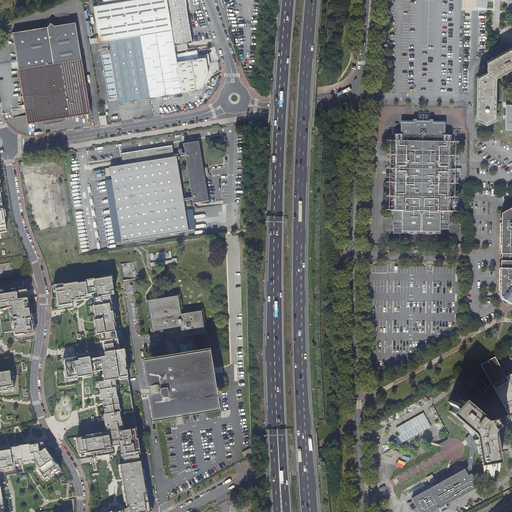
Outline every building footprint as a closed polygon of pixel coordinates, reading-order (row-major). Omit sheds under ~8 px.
[(93,6),(98,42),(139,36),(171,31),(167,9),(165,0),(132,0),(133,0),(132,0),(102,0),(100,1),(100,5),(93,6)] [(184,0),(165,0),(167,9),(171,31),(173,47),(178,47),(178,45),(190,43),(184,0)] [(19,71),(81,60),(74,22),(54,25),(47,26),(19,31),(14,39),(19,71)] [(139,36),(149,99),(200,91),(207,74),(206,66),(209,65),(208,63),(207,63),(206,61),(208,60),(207,54),(197,56),(196,51),(174,54),(173,47),(171,31),(139,36)] [(139,36),(98,42),(107,99),(116,97),(118,104),(149,99),(139,36)] [(511,47),(487,61),(487,72),(477,77),(477,118),(483,123),(490,123),(495,118),(496,77),(511,68),(511,47)] [(81,60),(19,71),(27,123),(44,121),(49,120),(89,114),(81,60)] [(511,104),(504,105),(503,129),(511,129),(511,104)] [(416,115),(416,119),(414,119),(412,121),(412,122),(400,122),(400,130),(400,134),(393,134),(393,141),(391,141),(389,211),(392,211),(392,219),(392,225),(392,229),(401,229),(401,233),(439,234),(439,230),(448,230),(449,226),(449,221),(449,212),(451,212),(453,142),(451,142),(451,135),(444,135),(444,131),(444,123),(432,123),(432,121),(431,119),(428,119),(428,115),(416,115)] [(185,152),(185,155),(192,197),(192,200),(193,202),(208,200),(204,176),(203,167),(199,140),(183,142),(185,152)] [(123,165),(174,156),(173,154),(172,144),(121,153),(123,165)] [(188,230),(184,201),(183,198),(176,156),(174,156),(123,165),(110,167),(122,241),(171,233),(188,230)] [(501,255),(511,254),(511,205),(508,207),(509,209),(502,213),(503,215),(500,216),(500,224),(499,224),(499,232),(500,232),(500,239),(498,239),(498,247),(500,247),(500,253),(501,255)] [(120,264),(123,280),(138,277),(135,261),(120,264)] [(511,261),(501,262),(500,263),(500,269),(498,269),(498,277),(500,277),(499,284),(498,284),(498,292),(499,292),(499,299),(502,301),(503,299),(507,302),(507,304),(510,305),(511,304),(511,261)] [(103,433),(135,428),(109,273),(50,283),(55,309),(63,308),(75,306),(74,301),(90,298),(99,354),(97,354),(96,352),(63,358),(67,380),(94,375),(103,433)] [(0,388),(7,388),(7,385),(13,384),(11,368),(0,369),(0,311),(2,312),(2,310),(6,309),(5,306),(12,305),(14,315),(18,314),(19,323),(15,324),(16,326),(12,327),(14,341),(20,340),(21,343),(32,341),(31,336),(34,336),(27,290),(0,294),(0,388)] [(142,360),(144,374),(145,378),(146,387),(150,386),(150,387),(156,385),(155,376),(154,372),(153,367),(165,365),(200,360),(201,360),(209,405),(188,408),(160,413),(157,393),(151,394),(151,395),(148,396),(152,423),(220,411),(210,349),(199,351),(196,333),(204,332),(201,311),(180,314),(177,296),(148,301),(153,329),(159,328),(163,357),(142,360)] [(481,365),(509,414),(511,420),(511,347),(511,348),(511,350),(511,373),(506,377),(495,357),(489,361),(489,362),(488,363),(487,362),(481,365)] [(511,373),(511,350),(511,348),(504,352),(502,354),(495,357),(506,377),(511,373)] [(153,367),(154,372),(155,376),(156,385),(150,387),(148,388),(149,394),(151,394),(157,393),(160,413),(188,408),(209,405),(201,360),(200,360),(165,365),(153,367)] [(478,437),(479,444),(483,473),(488,473),(491,478),(492,479),(493,479),(494,478),(494,472),(497,472),(499,471),(497,458),(494,438),(494,436),(495,434),(495,433),(496,431),(497,430),(498,429),(500,428),(496,421),(493,423),(491,423),(487,422),(485,421),(479,416),(460,399),(458,400),(457,402),(452,400),(451,400),(450,400),(449,401),(447,402),(448,404),(451,408),(448,411),(464,426),(468,429),(478,437)] [(425,413),(398,429),(402,436),(393,441),(398,450),(434,428),(425,413)] [(511,420),(509,414),(496,421),(500,428),(501,427),(511,421),(511,420)] [(139,455),(135,428),(103,433),(86,435),(86,436),(75,438),(78,455),(81,459),(95,456),(111,454),(109,445),(118,443),(120,457),(122,466),(140,463),(139,455)] [(45,442),(0,449),(0,511),(68,511),(69,511),(64,511),(4,511),(2,497),(0,483),(0,468),(15,466),(14,462),(22,460),(32,459),(34,463),(36,464),(45,478),(53,472),(58,468),(60,467),(61,466),(45,442)] [(250,448),(242,452),(245,458),(253,453),(250,448)] [(128,511),(149,511),(147,495),(145,495),(140,463),(122,466),(119,466),(120,472),(122,479),(126,507),(129,507),(128,508),(128,511)] [(412,499),(419,511),(440,511),(480,490),(468,468),(468,467),(412,499)]
